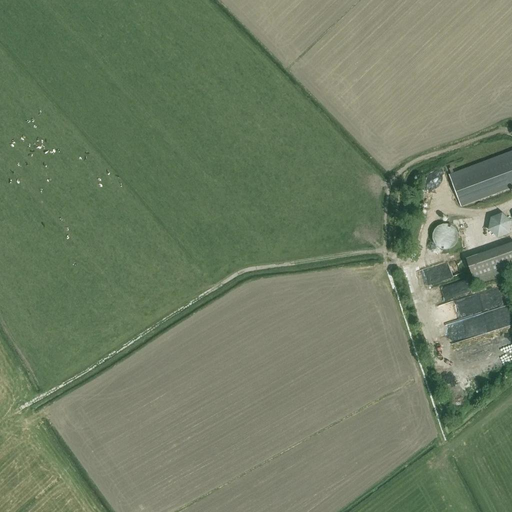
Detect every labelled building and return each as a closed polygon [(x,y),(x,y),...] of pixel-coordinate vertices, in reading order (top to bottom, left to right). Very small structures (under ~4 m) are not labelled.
[(511,152),(449,176),(460,206),(511,186),(511,152)] [(483,223),(497,237),(511,221),(511,220),(499,208),(483,223)] [(454,244),(449,222),(431,226),(436,248),(454,244)] [(511,269),(511,243),(467,259),(475,282),(511,269)] [(437,279),(435,270),(416,273),(418,282),(437,279)] [(457,284),(427,298),(431,306),(461,293),(457,284)] [(459,362),(495,354),(492,341),(456,348),(459,362)]
